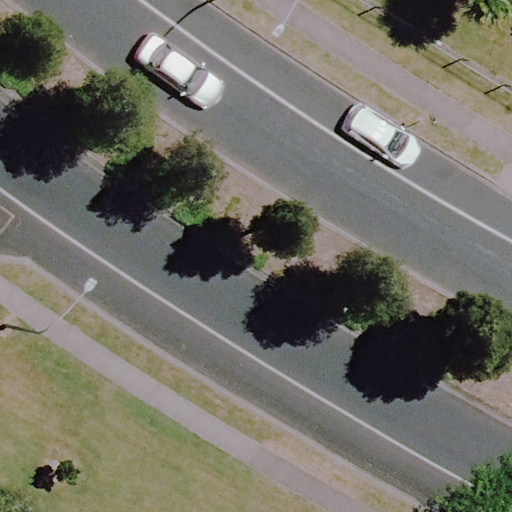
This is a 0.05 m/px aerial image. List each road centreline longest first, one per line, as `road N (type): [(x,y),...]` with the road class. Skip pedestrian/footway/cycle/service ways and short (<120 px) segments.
road 1 (secondary): [(511,454),(317,348),(69,193),(0,140)]
road 2 (secondary): [(92,0),(283,139),(511,285)]
